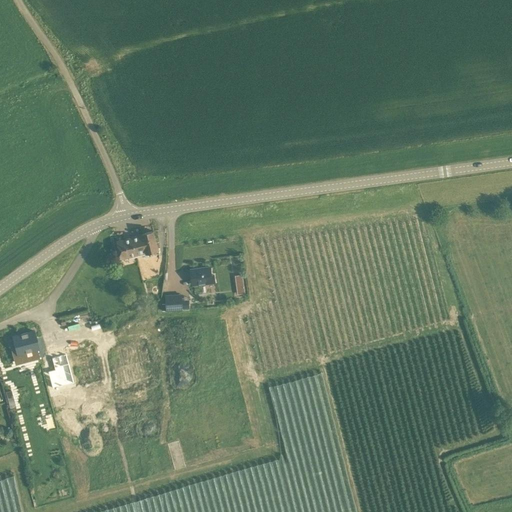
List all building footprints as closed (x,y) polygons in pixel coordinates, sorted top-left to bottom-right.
[(160,258),(159,251),(154,231),(117,240),(122,258),(123,257),(129,283),(141,280),(135,254),(144,252),(145,255),(148,254),(149,261),(160,258)] [(212,275),(211,266),(191,269),(193,284),(204,282),(205,283),(215,281),(214,274),(212,275)] [(181,294),(165,295),(166,310),(182,309),(181,294)] [(117,334),(121,348),(142,343),(139,329),(117,334)] [(13,338),(8,339),(10,346),(12,346),(16,361),(30,357),(31,360),(39,358),(36,349),(37,349),(38,349),(33,331),(12,336),(13,338)] [(149,399),(142,371),(136,372),(132,352),(106,358),(116,406),(149,399)] [(66,353),(44,359),(52,388),(74,382),(71,373),(69,366),(66,353)] [(5,392),(7,400),(13,398),(11,390),(5,392)] [(109,419),(103,391),(54,403),(61,430),(109,419)]
